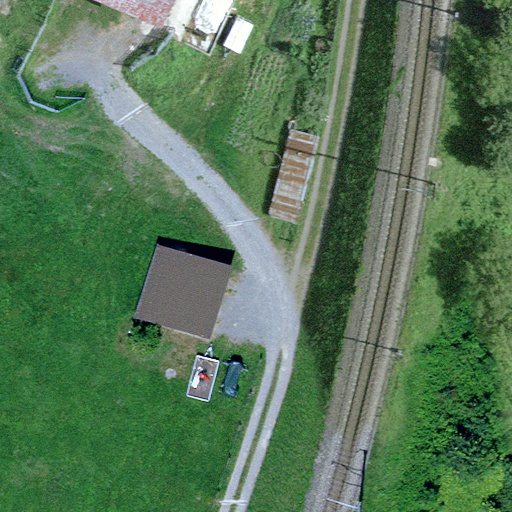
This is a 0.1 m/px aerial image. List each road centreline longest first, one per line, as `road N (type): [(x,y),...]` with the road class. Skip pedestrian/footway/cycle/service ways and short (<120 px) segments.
road 1 (track): [(296,301),(353,0)]
road 2 (track): [(227,511),(296,301)]
